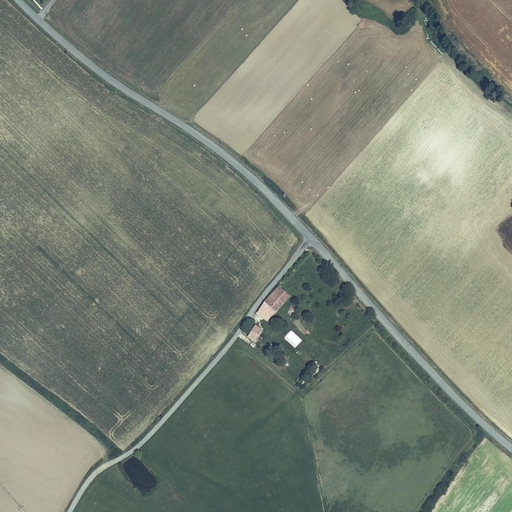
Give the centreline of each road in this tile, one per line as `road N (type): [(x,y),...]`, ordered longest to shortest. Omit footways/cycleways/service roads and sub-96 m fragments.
road 1 (unclassified): [(311,236),(202,374),(132,449),(89,478),(69,511)]
road 2 (tertiary): [(311,236),(239,165),(115,82),(39,18)]
road 3 (tertiary): [(511,447),(311,236)]
